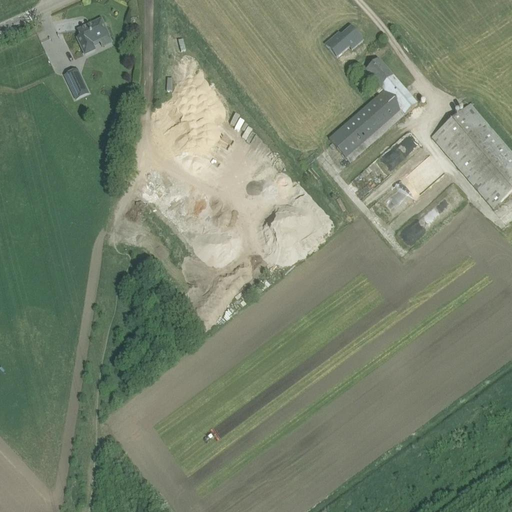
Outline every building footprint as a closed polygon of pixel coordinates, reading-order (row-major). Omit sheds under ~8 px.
[(78,39),(85,56),(95,51),(92,44),(109,36),(102,20),(78,32),(81,38),(78,39)] [(339,35),(326,46),(337,59),(353,46),(355,49),(363,42),(352,29),(342,37),(339,35)] [(329,141),(346,160),(350,164),(406,116),(418,105),(379,60),(366,71),(381,88),(376,92),(380,97),(329,141)] [(77,101),(89,95),(81,76),(78,71),(65,77),(77,101)] [(432,138),(493,210),(511,194),(511,154),(470,106),(432,138)]
